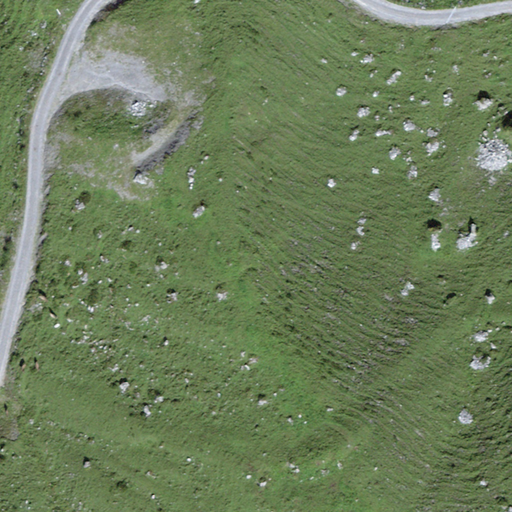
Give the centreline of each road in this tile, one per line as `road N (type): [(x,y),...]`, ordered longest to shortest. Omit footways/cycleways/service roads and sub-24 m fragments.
road 1 (track): [(95,0),(72,30),(37,123),(24,263),(0,359)]
road 2 (track): [(511,5),(420,19),(361,0)]
